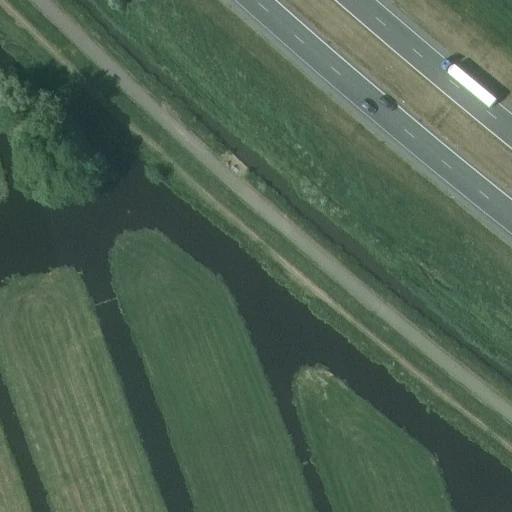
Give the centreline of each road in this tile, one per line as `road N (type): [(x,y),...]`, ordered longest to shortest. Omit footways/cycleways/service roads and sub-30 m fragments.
road 1 (trunk): [(253,0),(511,218)]
road 2 (trunk): [(511,133),(354,0)]
